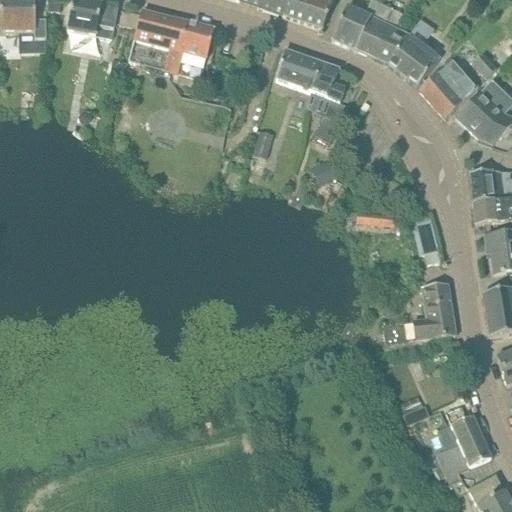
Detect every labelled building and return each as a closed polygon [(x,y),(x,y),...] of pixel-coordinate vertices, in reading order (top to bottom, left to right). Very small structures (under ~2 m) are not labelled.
[(33,0),(0,0),(0,37),(33,37),(33,45),(45,44),(45,24),(34,24),(34,18),(33,0)] [(77,0),(73,0),(66,34),(83,38),(101,41),(111,43),(117,13),(117,12),(101,9),(102,5),(77,0)] [(240,0),(239,5),(283,20),(289,0),(240,0)] [(289,0),(283,20),(304,27),(313,0),(289,0)] [(313,0),(304,27),(321,33),(332,0),(313,0)] [(331,44),(373,62),(396,34),(385,29),(392,12),(372,3),(365,19),(346,11),(339,25),(331,44)] [(128,65),(170,76),(176,54),(179,55),(182,42),(184,42),(189,26),(172,21),(172,22),(171,26),(157,23),(158,19),(141,14),(136,34),(128,65)] [(176,54),(170,76),(200,84),(209,51),(214,32),(189,26),(184,42),(182,42),(179,55),(176,54)] [(386,68),(416,91),(438,62),(428,54),(431,51),(423,45),(421,48),(409,40),(396,34),(373,62),(386,68)] [(274,82),(312,96),(321,66),(284,53),(274,82)] [(482,58),(472,68),(486,83),(496,73),(482,58)] [(433,80),(418,93),(445,123),(460,109),(478,92),(451,63),(433,80)] [(321,66),(312,96),(339,106),(345,91),(332,86),(338,72),(321,66)] [(478,143),(493,149),(511,131),(511,132),(511,121),(478,96),(455,120),(478,143)] [(116,129),(129,133),(134,117),(121,113),(116,129)] [(325,120),(315,140),(329,147),(339,127),(325,120)] [(252,160),(265,164),(271,139),(259,136),(252,160)] [(311,171),(317,187),(334,180),(328,164),(311,171)] [(469,176),(472,206),(493,203),(501,202),(500,196),(511,199),(511,177),(510,177),(491,174),(469,176)] [(472,206),(475,228),(508,224),(511,224),(511,199),(500,196),(501,202),(493,203),(472,206)] [(357,225),(357,227),(395,230),(395,217),(358,215),(357,225)] [(439,254),(429,219),(409,224),(419,259),(424,258),(439,254)] [(511,235),(504,236),(485,239),(486,252),(490,251),(493,278),(506,276),(507,289),(511,288),(511,235)] [(426,323),(410,326),(384,329),(382,330),(384,347),(386,349),(428,343),(455,340),(447,288),(421,292),(426,323)] [(511,292),(482,297),(489,341),(511,336),(511,292)] [(511,353),(495,359),(506,390),(511,387),(511,353)] [(435,460),(448,489),(458,483),(456,477),(467,472),(472,470),(491,462),(472,420),(454,428),(448,431),(457,450),(435,460)] [(466,495),(475,511),(511,511),(511,507),(504,494),(503,495),(495,479),(477,489),(466,495)]
